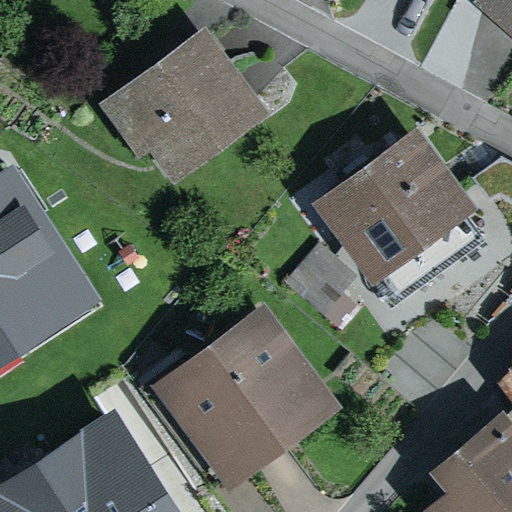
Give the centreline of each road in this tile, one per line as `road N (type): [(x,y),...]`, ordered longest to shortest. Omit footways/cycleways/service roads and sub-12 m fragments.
road 1 (residential): [(511,140),(245,0)]
road 2 (residential): [(511,336),(359,511)]
